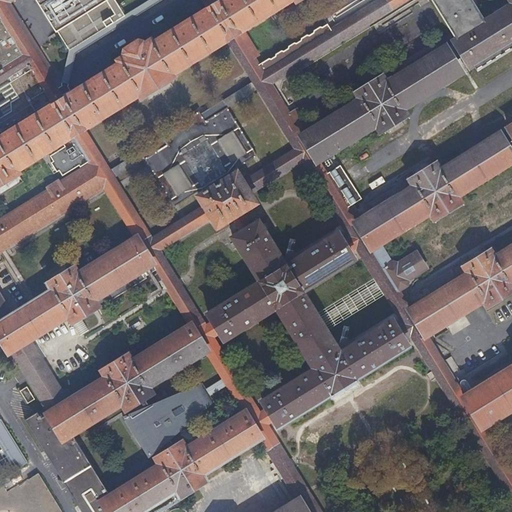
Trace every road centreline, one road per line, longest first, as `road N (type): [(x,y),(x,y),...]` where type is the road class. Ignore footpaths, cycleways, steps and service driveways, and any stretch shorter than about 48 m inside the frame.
road 1 (unknown): [(448,0),(311,89)]
road 2 (unknown): [(71,511),(0,401)]
road 3 (unknown): [(250,511),(268,495),(260,475),(208,500),(201,511)]
